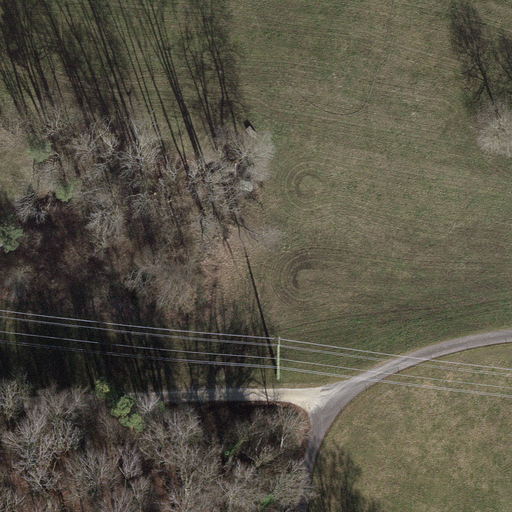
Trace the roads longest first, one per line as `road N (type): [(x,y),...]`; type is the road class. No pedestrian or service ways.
road 1 (track): [(0,399),(351,395)]
road 2 (unclassified): [(511,340),(480,340),(374,371),(310,439),(302,511)]
